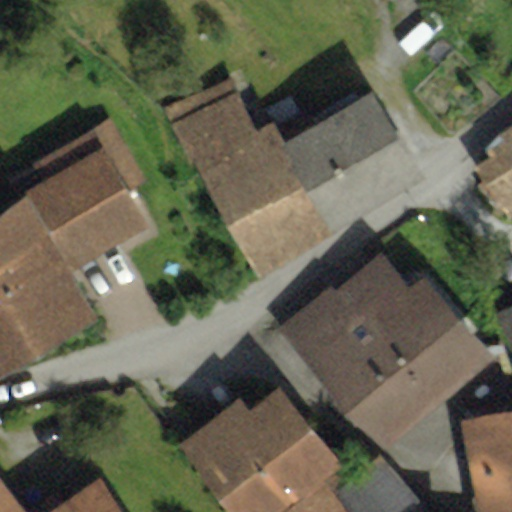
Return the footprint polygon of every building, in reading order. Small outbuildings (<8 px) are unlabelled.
[(223,78),(160,115),(257,276),(423,177),(371,90),(283,143),(271,122),(255,131),(223,78)] [(125,141),(0,219),(0,377),(119,303),(84,246),(161,198),(125,141)] [(318,328),(406,426),(502,340),(414,242),(318,328)] [(511,287),(500,294),(511,316),(511,287)] [(511,389),(495,392),(511,493),(511,389)] [(241,391),(187,432),(248,511),(337,511),(308,474),(328,458),(277,390),(254,408),(241,391)] [(56,511),(1,440),(0,440),(0,511),(155,511),(124,471),(70,511),(56,511)]
